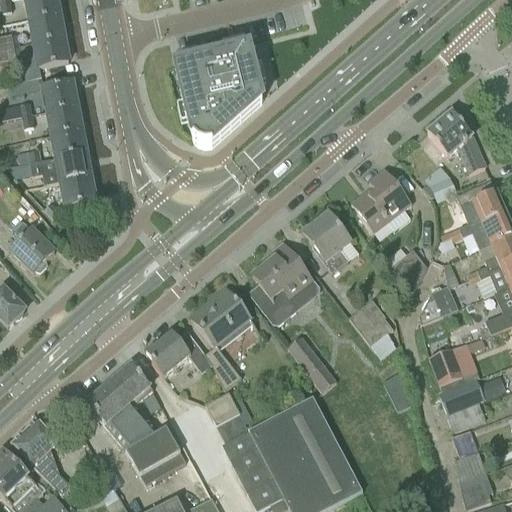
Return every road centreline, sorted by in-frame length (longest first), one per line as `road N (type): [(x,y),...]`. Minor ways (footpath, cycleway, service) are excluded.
road 1 (residential): [(60,397),(349,143)]
road 2 (secondary): [(437,0),(235,177)]
road 3 (secondary): [(318,138),(474,0)]
road 4 (residential): [(112,40),(277,0)]
road 5 (residential): [(349,143),(474,32)]
road 6 (secondary): [(220,226),(318,138)]
road 7 (secondary): [(31,380),(120,296)]
road 8 (secondary): [(120,296),(220,226)]
road 9 (unclassified): [(235,177),(202,186),(181,180),(131,137)]
